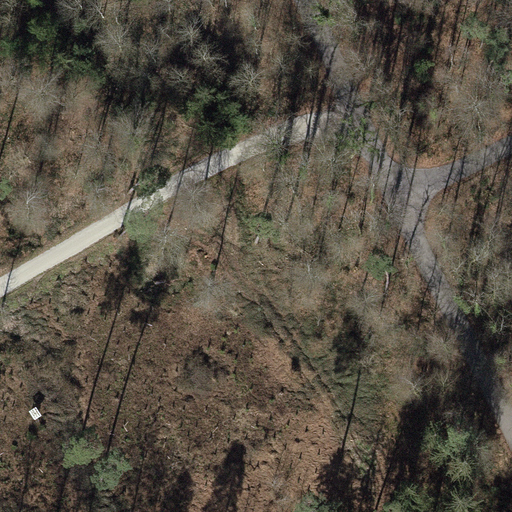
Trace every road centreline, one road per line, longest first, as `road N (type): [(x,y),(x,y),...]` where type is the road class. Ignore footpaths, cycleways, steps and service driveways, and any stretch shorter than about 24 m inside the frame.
road 1 (track): [(363,120),(225,156),(0,286)]
road 2 (residential): [(406,206),(511,423)]
road 3 (residential): [(299,0),(406,206)]
road 4 (residential): [(511,141),(406,206)]
